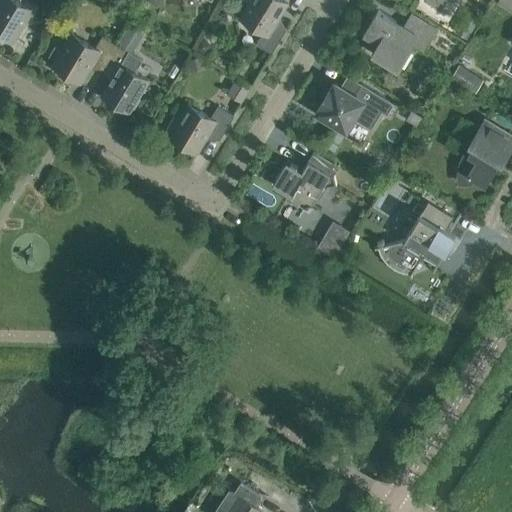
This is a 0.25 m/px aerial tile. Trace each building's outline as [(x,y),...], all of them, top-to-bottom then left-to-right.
[(0,0),(0,33),(14,42),(34,10),(17,0),(0,0)] [(287,30),(277,23),(289,3),(282,0),(248,0),(251,1),(240,18),(264,32),(257,44),(272,53),(287,30)] [(427,0),(441,9),(446,0),(427,0)] [(372,53),(399,69),(415,43),(424,49),(437,29),(412,14),(404,26),(379,10),(364,34),(378,43),(372,53)] [(462,20),(455,31),(467,39),(475,28),(481,18),(468,11),(462,20)] [(132,23),(126,33),(140,41),(145,32),(132,23)] [(56,46),(50,56),(56,60),(53,66),(82,83),(94,63),(104,69),(118,45),(103,36),(96,48),(72,33),(62,50),(56,46)] [(203,38),(197,48),(207,54),(213,44),(203,38)] [(114,75),(102,95),(131,113),(150,80),(136,72),(144,60),(128,52),(118,45),(104,69),(114,75)] [(188,60),(191,73),(207,69),(204,56),(188,60)] [(483,79),(459,65),(452,77),(476,92),(483,79)] [(252,87),(237,78),(227,93),(242,103),(252,87)] [(456,85),(448,81),(444,88),(442,91),(450,95),(454,94),(458,87),(456,85)] [(395,103),(362,83),(355,94),(335,82),(317,113),(331,121),(329,125),(345,135),(355,119),(372,130),(382,112),(388,115),(395,103)] [(429,103),(416,106),(418,111),(425,115),(430,107),(429,103)] [(198,153),(210,134),(220,140),(235,116),(219,106),(211,118),(189,104),(182,115),(177,112),(164,133),(198,153)] [(413,110),(407,120),(417,126),(423,116),(413,110)] [(511,135),(490,122),(482,134),(478,131),(471,144),(475,146),(471,154),(466,151),(465,154),(464,156),(462,159),(461,161),(461,164),(460,167),(460,169),(461,170),(486,185),(500,161),(503,163),(511,151),(508,149),(511,141),(511,135)] [(330,172),(336,163),(315,150),(303,170),(288,160),(273,184),(294,197),(292,200),(296,203),(301,204),(306,204),(311,207),(314,202),(318,200),(322,196),(324,192),(328,187),(337,185),(335,175),(330,172)] [(458,210),(425,190),(413,210),(421,215),(406,239),(375,247),(376,248),(378,248),(382,256),(387,263),(394,269),(403,273),(412,274),(412,276),(413,276),(413,273),(421,260),(436,269),(456,235),(446,229),(458,210)] [(264,511),(265,511),(256,506),(263,496),(242,482),(236,491),(231,487),(214,511),(264,511)]
